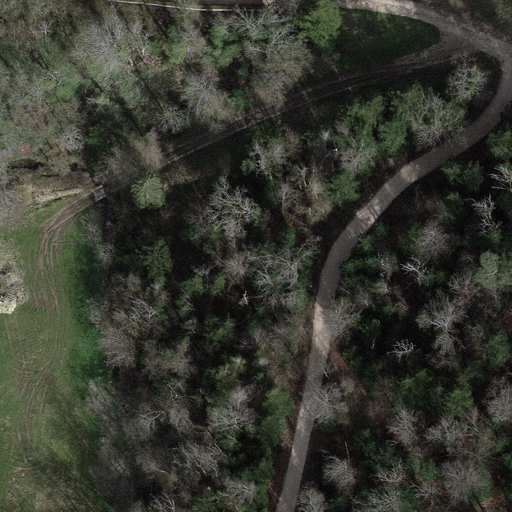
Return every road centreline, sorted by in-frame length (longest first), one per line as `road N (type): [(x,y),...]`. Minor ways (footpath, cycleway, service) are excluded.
road 1 (track): [(286,511),(327,280),(353,229),(411,170),(497,107),(511,75)]
road 2 (track): [(466,35),(443,52),(324,89),(159,159),(64,212)]
road 3 (track): [(511,50),(371,3),(213,0)]
